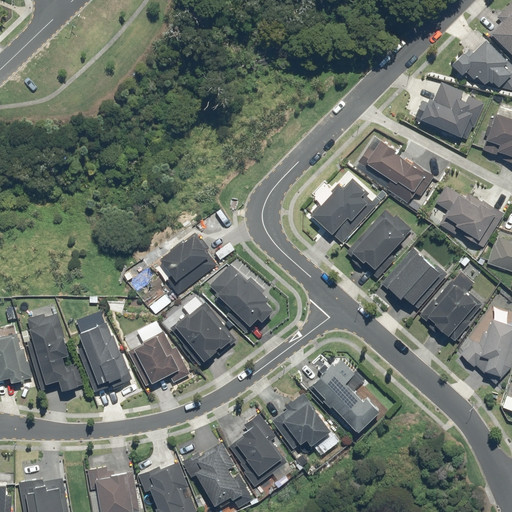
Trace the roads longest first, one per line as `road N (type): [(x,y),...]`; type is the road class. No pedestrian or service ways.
road 1 (residential): [(459,0),(265,199),(267,236),(342,306)]
road 2 (residential): [(342,306),(238,386),(180,417),(112,429),(17,429)]
road 3 (residential): [(342,306),(471,425),(505,489)]
